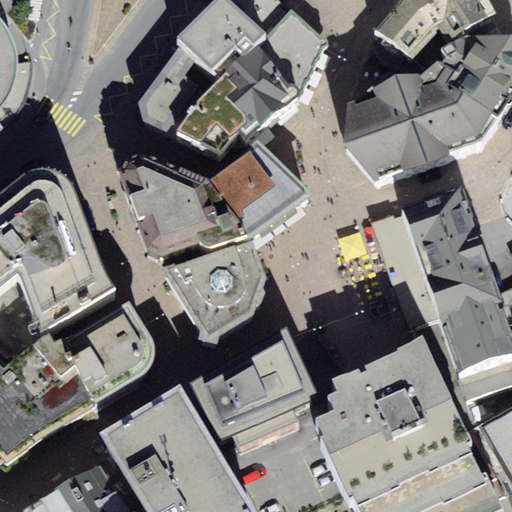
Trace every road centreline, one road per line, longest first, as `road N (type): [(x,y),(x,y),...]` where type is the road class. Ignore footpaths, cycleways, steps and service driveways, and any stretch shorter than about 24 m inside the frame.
road 1 (residential): [(40,139),(84,172),(129,286),(180,365),(176,388)]
road 2 (residential): [(176,388),(262,340),(294,263),(338,224)]
road 3 (residential): [(7,511),(48,468),(176,388)]
road 4 (residential): [(318,134),(262,143),(209,176),(128,145)]
road 5 (secondary): [(60,115),(164,0)]
road 6 (residential): [(473,176),(338,224)]
